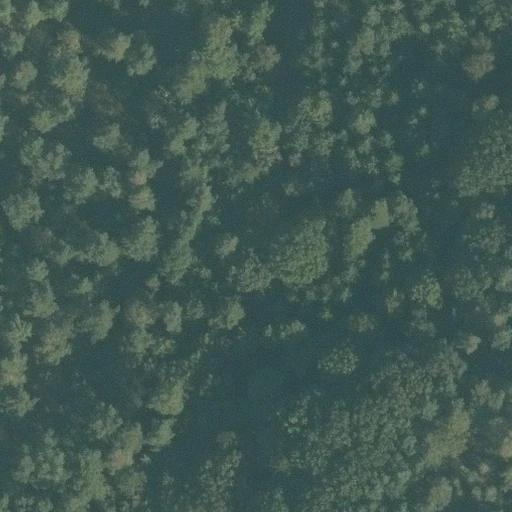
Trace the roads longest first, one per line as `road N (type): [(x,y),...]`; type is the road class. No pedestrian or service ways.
road 1 (track): [(301,0),(263,366)]
road 2 (track): [(511,159),(426,281),(372,321),(263,366)]
road 3 (track): [(263,366),(251,511)]
